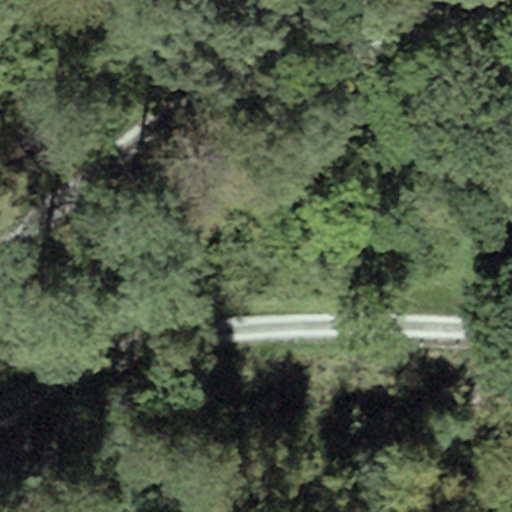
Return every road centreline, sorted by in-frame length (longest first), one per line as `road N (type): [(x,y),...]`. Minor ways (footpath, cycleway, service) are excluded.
road 1 (unclassified): [(0,420),(144,346),(511,330)]
road 2 (unclassified): [(430,0),(198,101),(0,286)]
